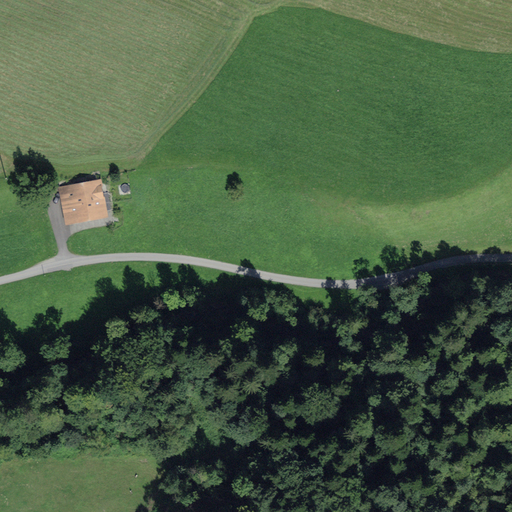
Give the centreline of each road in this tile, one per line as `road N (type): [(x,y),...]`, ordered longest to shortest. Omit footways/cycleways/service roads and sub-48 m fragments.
road 1 (residential): [(511,257),(453,260),(365,284),(133,257),(0,280)]
road 2 (track): [(511,376),(463,381),(327,431),(320,511)]
